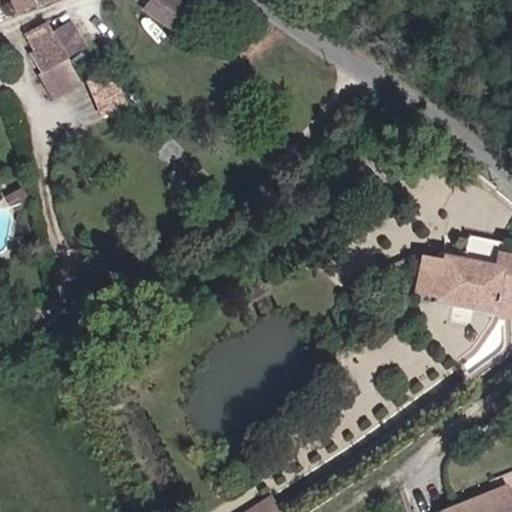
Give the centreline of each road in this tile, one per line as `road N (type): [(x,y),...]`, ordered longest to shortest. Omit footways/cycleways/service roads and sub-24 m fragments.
road 1 (unknown): [(360,71),(287,151),(204,218),(161,249),(124,254),(90,256),(80,243),(46,181),(33,105)]
road 2 (unclassified): [(254,0),(511,175)]
